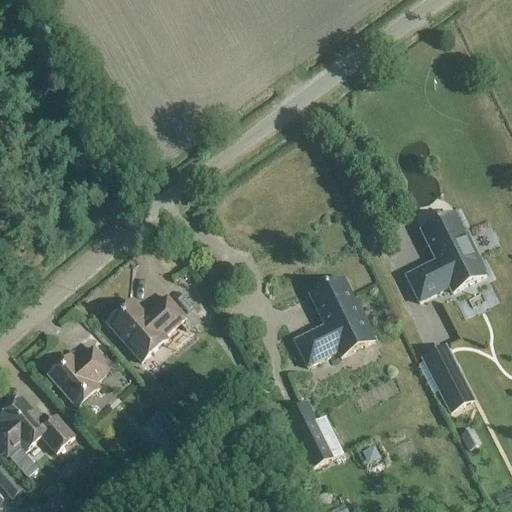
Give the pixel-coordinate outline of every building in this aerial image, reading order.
[(405,278),(419,308),(450,292),(452,298),(488,280),(486,277),(489,275),(469,236),(467,238),(456,216),(448,220),(442,219),(439,219),(437,220),(433,222),(431,223),(430,226),(430,230),(420,234),(434,264),(405,278)] [(319,285),(318,290),(318,294),(310,299),(325,329),(294,344),(307,371),(338,356),(340,361),(375,344),(373,341),(375,340),(356,302),(354,303),(344,282),(335,286),(332,283),(327,282),(323,283),(319,285)] [(147,320),(133,303),(106,327),(141,366),(168,342),(165,339),(186,321),(167,299),(166,300),(167,302),(147,320)] [(476,405),(447,348),(421,361),(450,418),(476,405)] [(100,391),(95,386),(111,372),(93,351),(77,365),(71,358),(48,378),(77,411),(100,391)] [(219,400),(221,402),(217,406),(224,414),(230,409),(233,413),(260,389),(248,375),(219,400)] [(46,429),(21,402),(0,420),(0,424),(2,427),(0,428),(0,454),(7,463),(20,451),(24,456),(41,441),(56,457),(74,441),(56,420),(46,429)] [(312,474),(336,461),(344,457),(325,420),(317,424),(307,405),(282,418),(312,474)] [(186,437),(166,428),(159,444),(178,453),(186,437)] [(478,439),(464,446),(468,453),(482,447),(478,439)] [(86,459),(84,475),(88,480),(103,469),(92,455),(86,459)] [(23,493),(3,469),(0,471),(0,487),(12,502),(23,493)] [(80,511),(71,501),(69,503),(61,495),(53,503),(52,502),(42,511),(80,511)]
